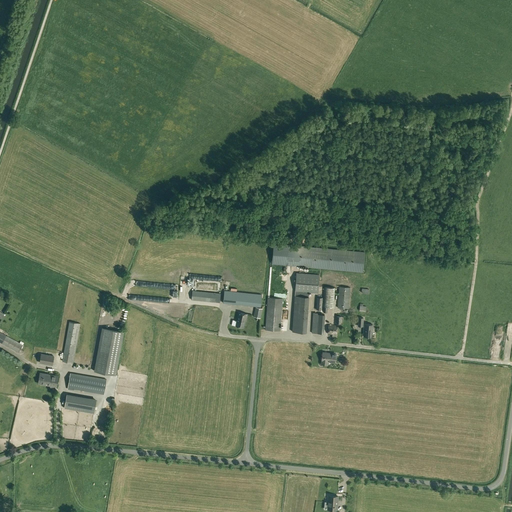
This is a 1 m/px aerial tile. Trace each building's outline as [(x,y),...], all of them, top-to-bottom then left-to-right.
[(273,244),(272,263),(363,270),(364,251),(273,244)] [(309,292),(318,292),(320,275),(297,273),(292,331),(306,333),(309,292)] [(338,308),(349,309),(350,287),(339,286),(338,308)] [(324,287),(323,307),(334,307),(335,288),(324,287)] [(261,296),(223,293),(222,300),(260,303),(261,296)] [(283,298),(268,297),(265,330),(280,331),(283,298)] [(256,307),(254,317),(260,318),(262,308),(256,307)] [(244,327),(245,321),(246,321),(247,314),(237,312),(236,318),(237,318),(236,326),(244,327)] [(318,313),(313,313),(312,333),(323,334),(325,315),(318,314),(318,313)] [(62,361),(73,363),(80,323),(69,321),(62,361)] [(365,324),(364,336),(372,337),(373,324),(365,324)] [(336,338),(336,333),(337,326),(328,325),(328,334),(333,334),(332,338),(336,338)] [(124,332),(102,328),(95,371),(116,374),(124,332)] [(0,332),(0,342),(19,353),(23,345),(0,332)] [(335,363),(336,354),(323,352),(321,364),(327,365),(328,362),(335,363)] [(39,363),(52,365),(54,356),(51,355),(45,354),(41,353),(39,363)] [(53,387),(53,386),(57,387),(59,376),(40,372),(37,384),(50,386),(50,387),(51,387),(52,387),(53,387)] [(73,389),(104,395),(106,379),(70,373),(67,389),(73,390),(73,389)] [(67,394),(64,408),(94,413),(97,400),(67,394)] [(328,496),(328,502),(325,501),(325,505),(328,505),(327,509),(337,510),(338,496),(328,496)]
